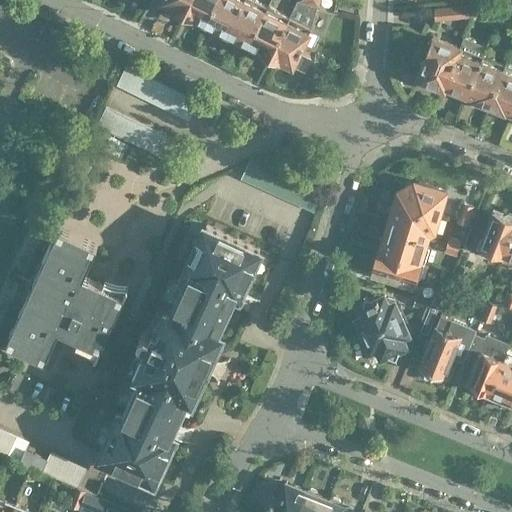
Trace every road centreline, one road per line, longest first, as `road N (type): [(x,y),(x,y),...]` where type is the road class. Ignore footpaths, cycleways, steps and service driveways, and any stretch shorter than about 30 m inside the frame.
road 1 (residential): [(359,129),(282,110),(50,0)]
road 2 (residential): [(291,364),(359,129)]
road 3 (residential): [(511,456),(291,364)]
road 4 (residential): [(258,433),(457,511)]
road 5 (residential): [(511,164),(378,115)]
